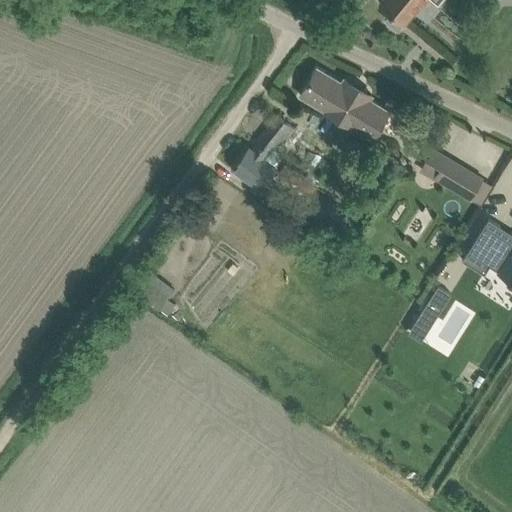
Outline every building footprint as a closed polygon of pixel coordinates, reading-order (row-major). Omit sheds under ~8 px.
[(380,0),(379,2),(392,13),(387,19),(397,28),(403,21),(404,23),(422,0),(380,0)] [(344,78),(342,82),(326,72),(317,66),(311,75),(312,76),(310,79),(309,79),(307,82),(308,82),(300,95),(372,138),(389,110),(369,99),(372,94),(344,78)] [(268,160),(294,127),(278,114),(257,142),(268,150),(263,157),(268,160)] [(263,157),(268,150),(257,142),(252,148),(249,146),(231,168),(260,190),(277,168),(267,160),(268,160),(263,157)] [(470,200),(483,179),(433,147),(427,157),(441,166),(434,177),(470,200)] [(320,198),(300,184),(281,211),(323,240),(332,228),(310,213),(320,198)] [(488,219),(462,260),(478,270),(479,270),(485,274),(490,265),(498,270),(497,272),(498,273),(499,271),(511,279),(511,280),(511,238),(509,237),(511,235),(511,233),(488,219)] [(437,286),(416,321),(428,329),(451,294),(437,286)]
